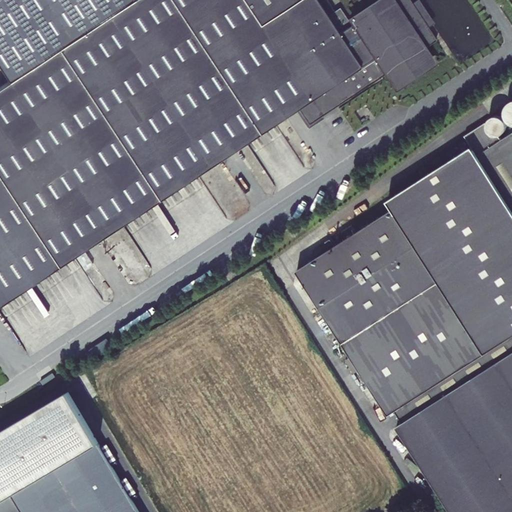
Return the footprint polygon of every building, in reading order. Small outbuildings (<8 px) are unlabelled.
[(0,0),(0,66),(9,81),(0,87),(0,304),(288,114),(290,116),(297,111),(308,127),(324,117),(322,115),(384,74),(395,90),(437,63),(426,46),(436,40),(428,27),(435,22),(419,0),(415,0),(412,2),(410,0),(374,0),(347,18),(340,7),(335,10),(327,0),(322,0),(319,2),(317,0),(0,0)] [(393,209),(297,271),(389,414),(395,410),(403,422),(397,426),(451,511),(511,511),(511,133),(501,140),(490,123),(486,122),(465,136),(472,146),(388,200),(393,209)] [(343,179),(339,192),(348,194),(352,182),(343,179)] [(85,252),(76,257),(85,270),(93,264),(85,252)] [(107,338),(85,353),(89,360),(112,345),(107,338)] [(139,511),(68,391),(0,431),(0,511),(139,511)]
